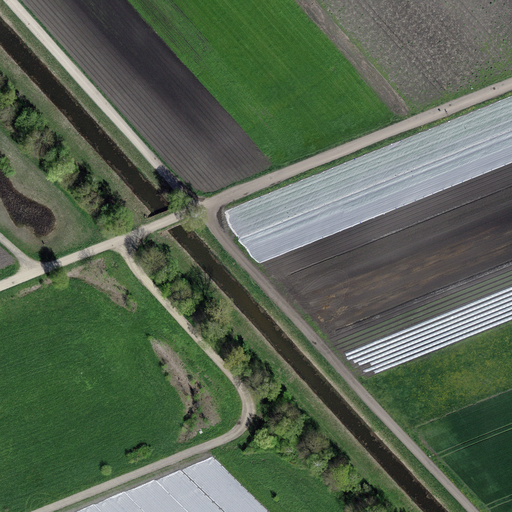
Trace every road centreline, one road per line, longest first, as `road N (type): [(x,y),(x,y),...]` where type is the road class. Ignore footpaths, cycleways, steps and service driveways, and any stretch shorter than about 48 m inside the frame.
road 1 (track): [(470,511),(10,0)]
road 2 (track): [(511,82),(0,285)]
road 3 (track): [(117,242),(237,384),(247,413),(218,441),(45,511)]
